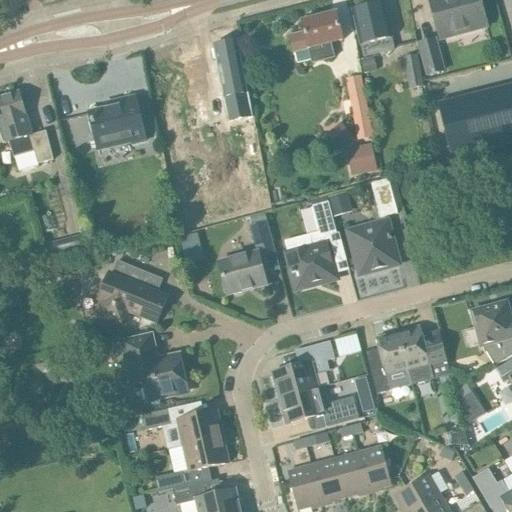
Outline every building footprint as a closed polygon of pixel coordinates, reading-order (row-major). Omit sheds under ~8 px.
[(429,0),(440,40),(487,28),(479,0),(429,0)] [(364,57),(394,50),(383,4),(353,11),(364,57)] [(329,45),(342,42),(335,15),(301,24),(304,35),(289,39),(293,54),(308,50),(312,64),(333,59),(329,45)] [(436,39),(417,44),(426,77),(445,72),(436,39)] [(212,47),(227,122),(250,117),(234,42),(212,47)] [(417,55),(403,58),(409,89),(423,87),(417,55)] [(361,77),(346,79),(358,140),(373,137),(361,77)] [(511,83),(434,103),(446,153),(511,137),(511,83)] [(32,136),(29,128),(20,95),(0,100),(0,122),(1,123),(7,144),(10,143),(14,158),(34,152),(38,165),(53,160),(45,132),(32,136)] [(132,145),(144,142),(134,98),(116,102),(117,107),(88,114),(96,148),(130,139),(132,145)] [(340,123),(324,137),(336,151),(352,137),(340,123)] [(371,145),(346,150),(351,177),(377,172),(371,145)] [(379,212),(373,214),(375,222),(349,229),(360,271),(398,261),(386,213),(397,210),(389,181),(372,185),(379,212)] [(347,193),(328,198),(333,218),(352,213),(347,193)] [(296,286),(336,275),(324,233),(336,230),(328,198),(311,203),(319,233),(284,242),(296,286)] [(227,291),(266,281),(258,252),(275,248),(265,211),(247,216),(257,252),(219,262),(227,291)] [(80,236),(45,245),(50,264),(85,255),(80,236)] [(131,313),(157,323),(168,295),(141,284),(146,271),(118,260),(112,273),(109,272),(96,302),(99,303),(93,316),(124,329),(131,313)] [(0,308),(20,303),(16,286),(0,290),(0,308)] [(499,340),(504,359),(511,354),(511,325),(506,303),(473,311),(482,345),(499,340)] [(71,328),(72,315),(54,314),(53,327),(71,328)] [(423,339),(420,326),(397,331),(408,371),(420,368),(423,381),(450,374),(440,335),(423,339)] [(383,365),(370,369),(377,393),(400,387),(397,374),(408,371),(397,331),(376,337),(383,365)] [(338,357),(361,350),(356,333),(333,340),(338,357)] [(175,390),(187,388),(179,353),(171,355),(169,359),(161,361),(155,357),(154,352),(155,349),(152,334),(122,341),(130,378),(139,375),(147,380),(144,385),(148,401),(172,395),(175,390)] [(280,399),(318,389),(314,375),(330,371),(327,361),(335,359),(330,341),(295,350),(299,365),(273,372),(280,399)] [(511,358),(495,369),(503,382),(509,379),(511,383),(511,358)] [(318,389),(280,399),(286,423),(313,416),(317,430),(359,419),(353,397),(323,405),(318,389)] [(183,445),(223,436),(217,410),(177,419),(183,445)] [(168,411),(142,416),(145,431),(171,425),(168,411)] [(352,426),(354,436),(362,434),(360,424),(352,426)] [(354,436),(352,426),(339,429),(342,439),(354,436)] [(468,446),(464,431),(451,435),(454,445),(468,446)] [(223,436),(183,445),(189,471),(229,462),(223,436)] [(305,438),(308,448),(317,445),(314,436),(305,438)] [(308,448),(305,438),(294,442),(296,451),(308,448)] [(357,452),(368,491),(392,485),(381,446),(357,452)] [(357,452),(334,458),(345,497),(368,491),(357,452)] [(334,458),(311,464),(322,503),(345,497),(334,458)] [(298,510),(322,503),(311,464),(287,471),(298,510)] [(496,483),(487,468),(471,477),(487,504),(499,497),(508,511),(511,511),(511,488),(508,491),(502,480),(496,483)] [(173,489),(185,486),(182,471),(155,477),(159,492),(173,489)] [(459,486),(467,481),(463,473),(454,478),(459,486)] [(394,494),(403,511),(412,511),(441,496),(429,474),(394,494)] [(467,481),(459,486),(465,496),(473,491),(467,481)] [(199,511),(239,511),(235,490),(206,496),(203,482),(185,486),(173,489),(176,505),(197,501),(199,511)] [(412,511),(450,511),(441,496),(412,511)]
